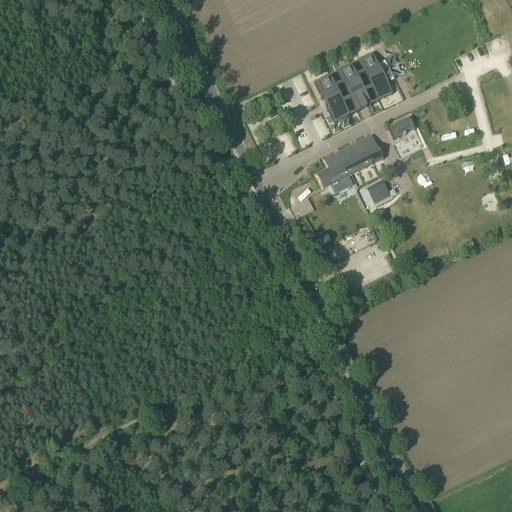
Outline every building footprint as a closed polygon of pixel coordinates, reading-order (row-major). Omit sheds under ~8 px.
[(329,76),(313,83),(334,124),(349,117),(343,105),(349,102),(355,114),(360,112),(361,112),(361,111),(365,109),(366,109),(366,108),(371,106),(365,94),(371,91),(377,103),(392,95),(372,54),(357,62),(363,74),(356,77),(350,65),(335,73),(341,85),(335,88),(329,76)] [(292,109),(282,112),(283,119),(294,117),(292,109)] [(408,119),(387,129),(393,141),(402,137),(403,138),(405,136),(414,131),(408,119)] [(328,171),(315,177),(322,191),(331,187),(335,196),(348,189),(343,181),(351,177),(380,163),(383,161),(371,137),(323,161),(328,171)] [(382,182),(366,190),(374,205),(389,198),(382,182)]
